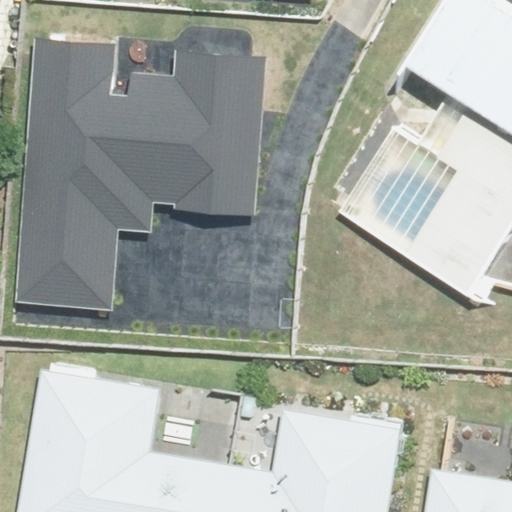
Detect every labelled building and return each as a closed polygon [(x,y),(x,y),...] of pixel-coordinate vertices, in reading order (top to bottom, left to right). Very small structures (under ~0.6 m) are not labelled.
[(511,0),(460,0),(407,81),(511,148),(511,0)] [(117,40),(33,35),(15,301),(110,307),(115,228),(149,230),(151,201),(176,203),(175,210),(256,215),(267,53),(175,48),(174,73),(130,70),(129,91),(114,90),(117,40)] [(511,153),(433,110),(417,133),(391,121),(324,216),(463,309),(511,232),(511,153)] [(281,452),(168,428),(179,369),(42,343),(9,511),(399,511),(416,414),(290,394),(281,452)] [(511,511),(511,449),(430,441),(422,511),(511,511)]
